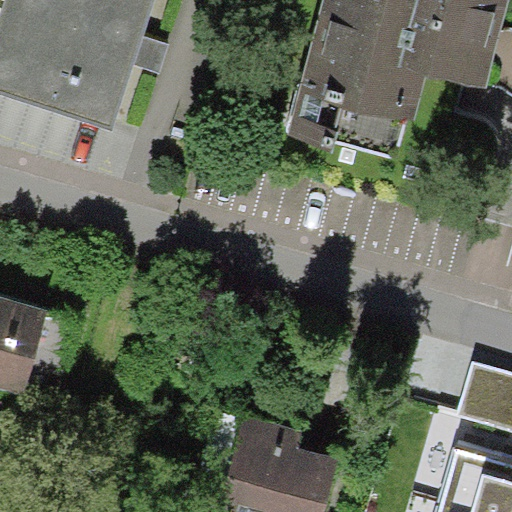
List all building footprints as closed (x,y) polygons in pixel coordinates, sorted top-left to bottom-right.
[(0,0),(0,69),(107,104),(126,47),(140,0),(0,0)] [(501,0),(315,0),(287,106),(396,134),(418,50),(484,67),(501,0)] [(38,305),(0,294),(0,371),(19,376),(38,305)] [(289,511),(312,511),(335,430),(238,403),(213,490),(289,511)] [(511,511),(511,455),(457,441),(437,511),(511,511)]
